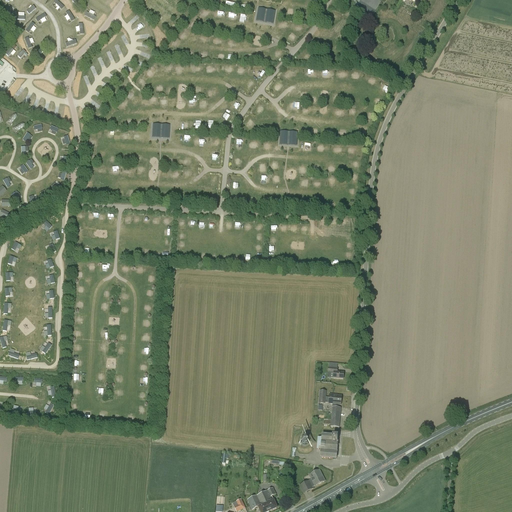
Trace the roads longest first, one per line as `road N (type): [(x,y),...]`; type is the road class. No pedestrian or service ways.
road 1 (tertiary): [(374,472),(356,429),(377,144),(458,0)]
road 2 (primary): [(511,402),(374,472)]
